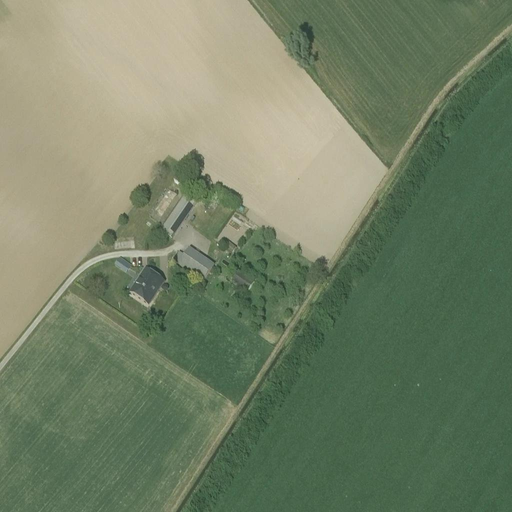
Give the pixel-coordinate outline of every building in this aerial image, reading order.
[(178,175),(174,181),(190,192),(194,186),(178,175)] [(159,231),(172,240),(196,204),(183,196),(159,231)] [(236,249),(228,243),(224,249),(232,254),(236,249)] [(215,267),(190,249),(185,257),(179,253),(172,263),(178,266),(191,276),(203,284),(215,267)] [(122,258),(117,267),(130,274),(135,265),(122,258)] [(130,294),(139,300),(148,306),(164,283),(155,277),(146,270),(130,294)] [(233,279),(231,282),(247,294),(255,283),(238,272),(233,279)]
